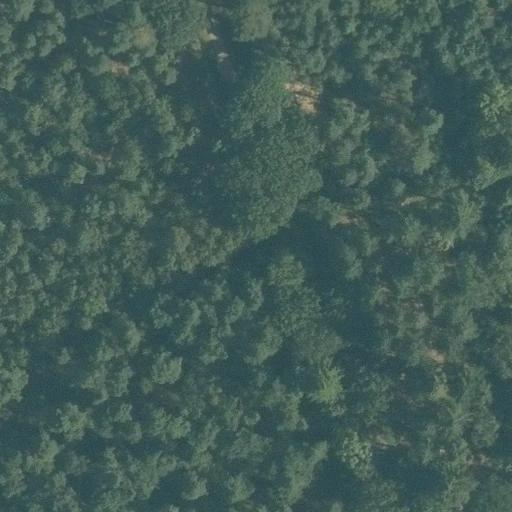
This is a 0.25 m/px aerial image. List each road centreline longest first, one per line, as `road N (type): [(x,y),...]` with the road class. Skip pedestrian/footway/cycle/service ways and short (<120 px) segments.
road 1 (track): [(0,369),(280,230),(511,166)]
road 2 (track): [(209,0),(280,230),(412,511)]
